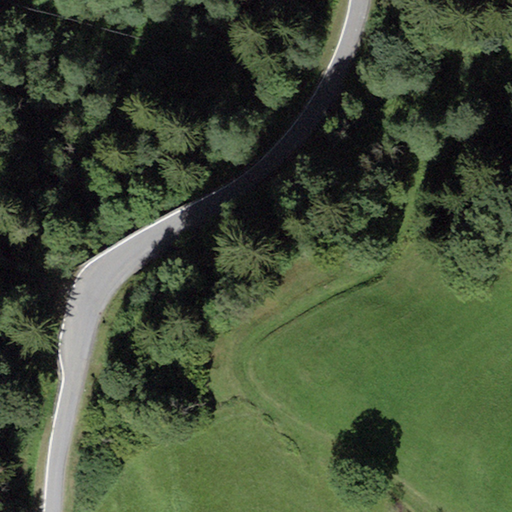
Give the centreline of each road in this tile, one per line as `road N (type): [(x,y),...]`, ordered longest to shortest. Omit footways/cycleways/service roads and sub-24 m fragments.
road 1 (track): [(429,511),(361,460),(258,401),(240,363),(261,324),(376,259),(388,243),(429,91),(409,89),(339,163),(293,181),(249,182)]
road 2 (tertiary): [(50,511),(88,300),(131,254),(249,182),(297,138),(325,98),(358,0)]
